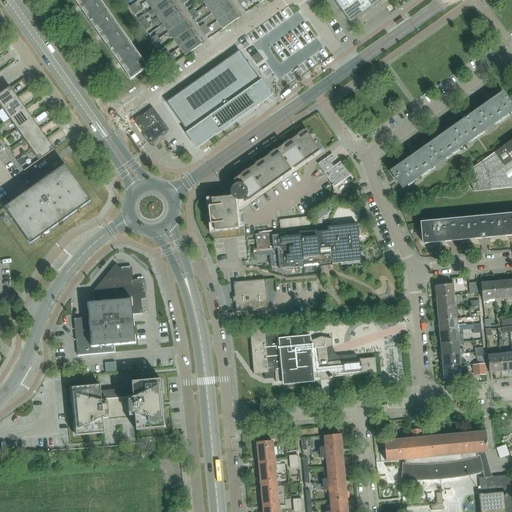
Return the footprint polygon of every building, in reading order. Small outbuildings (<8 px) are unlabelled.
[(99,0),(73,0),(90,22),(106,10),(99,0)] [(152,9),(164,0),(147,0),(146,1),(152,9)] [(157,17),(173,5),(169,0),(164,0),(152,9),(157,17)] [(213,0),(206,6),(211,14),(227,2),(225,0),(213,0)] [(382,0),(332,0),(349,24),(382,0)] [(211,14),(217,21),(233,10),(227,2),(211,14)] [(163,25),(179,13),(173,5),(157,17),(163,25)] [(106,10),(90,22),(110,51),(127,39),(106,10)] [(217,21),(222,29),(239,18),(233,10),(217,21)] [(168,32),(184,21),(179,13),(163,25),(168,32)] [(174,40),(190,28),(184,21),(168,32),(174,40)] [(179,48),(196,36),(190,28),(174,40),(179,48)] [(185,56),(201,44),(196,36),(179,48),(185,56)] [(127,39),(110,51),(130,80),(147,68),(127,39)] [(238,49),(165,100),(196,144),(260,98),(261,100),(268,94),(259,82),(261,81),(238,49)] [(263,60),(259,54),(258,53),(252,58),(257,65),(263,60)] [(0,106),(2,109),(17,98),(10,87),(0,94),(0,106)] [(483,106),(477,110),(489,127),(500,120),(501,122),(503,120),(502,118),(511,110),(511,106),(502,93),(497,97),(497,99),(493,102),(493,101),(492,102),(488,104),(488,105),(485,107),(483,106)] [(9,119),(25,108),(17,98),(2,109),(9,119)] [(16,130),(32,119),(25,108),(9,119),(16,130)] [(137,124),(138,125),(142,131),(159,120),(152,110),(139,119),(138,119),(138,120),(137,121),(137,122),(137,123),(137,124)] [(452,128),(464,145),(475,137),(477,139),(479,137),(478,135),(489,127),(477,110),(472,114),(472,116),(468,119),(467,119),(464,121),(464,122),(460,124),(458,124),(452,128)] [(24,140),(39,129),(32,119),(16,130),(24,140)] [(150,142),(164,133),(165,132),(165,131),(165,130),(165,129),(165,128),(165,127),(159,120),(142,131),(147,138),(148,139),(150,142)] [(428,145),(440,162),(452,153),(453,155),(456,153),(454,152),(464,145),(452,128),(447,132),(447,134),(443,136),(442,136),(439,139),(436,142),(434,141),(428,145)] [(31,150),(46,139),(39,129),(24,140),(31,150)] [(306,130),(306,129),(233,181),(236,185),(236,186),(234,186),(233,187),(232,188),(232,189),(231,190),(231,191),(231,193),(231,194),(231,195),(232,197),(211,199),(211,198),(205,199),(206,208),(208,207),(209,224),(208,224),(209,233),(214,233),(214,232),(238,229),(238,227),(243,227),(242,213),(239,213),(239,211),(324,151),(321,148),(316,141),(314,142),(305,131),(306,130)] [(46,139),(31,150),(38,161),(54,150),(46,139)] [(511,140),(467,171),(474,191),(511,187),(511,140)] [(440,162),(428,145),(422,149),(423,151),(419,153),(418,153),(414,156),(414,157),(411,159),(409,158),(403,162),(415,179),(428,171),(429,172),(431,170),(430,169),(440,162)] [(329,156),(318,164),(332,185),(331,186),(333,188),(345,179),(348,182),(352,180),(350,176),(340,162),(332,168),(329,164),(335,159),(332,154),(329,156)] [(22,157),(17,160),(21,166),(26,162),(22,157)] [(415,179),(403,162),(390,171),(402,188),(415,179)] [(65,165),(50,175),(39,183),(29,190),(4,208),(30,244),(90,201),(65,165)] [(511,212),(511,213),(511,215),(497,216),(498,236),(505,236),(506,233),(510,233),(510,234),(511,233),(511,212)] [(498,236),(497,216),(483,218),(482,216),(480,216),(480,218),(466,219),(468,239),(475,238),(476,236),(480,236),(480,237),(485,236),(485,235),(490,235),(492,237),(498,236)] [(468,239),(466,219),(453,220),(452,218),(449,219),(449,221),(436,222),(438,242),(445,241),(446,239),(450,239),(455,239),(455,238),(460,238),(461,240),(468,239)] [(306,220),(296,221),(276,223),(277,231),(307,228),(306,220)] [(438,242),(436,222),(421,223),(423,243),(438,242)] [(323,265),(360,261),(357,224),(327,227),(327,228),(320,229),(316,230),(316,228),(255,235),(257,256),(269,254),(270,262),(270,266),(276,266),(278,265),(279,269),(289,268),(319,265),(323,265)] [(129,280),(128,270),(128,268),(121,269),(115,264),(115,265),(93,291),(96,317),(74,319),(77,356),(114,353),(114,345),(135,343),(133,315),(142,314),(142,308),(141,299),(146,299),(144,279),(129,280)] [(233,282),(235,302),(236,312),(237,312),(267,309),(267,310),(268,309),(265,279),(254,280),(254,278),(251,276),(247,276),(245,279),(245,281),(233,282)] [(504,281),(493,282),(494,298),(506,297),(504,281)] [(493,282),(481,284),(482,300),(494,298),(493,282)] [(477,283),(468,283),(469,294),(478,293),(477,283)] [(434,291),(434,297),(454,295),(453,284),(435,286),(435,290),(434,291)] [(437,304),(437,309),(455,307),(454,295),(434,297),(435,303),(437,304)] [(436,315),(437,321),(456,319),(455,307),(437,309),(438,314),(436,315)] [(439,327),(439,332),(457,331),(456,319),(437,321),(437,327),(439,327)] [(323,338),(319,338),(311,341),(310,339),(310,337),(270,340),(269,329),(264,330),(264,328),(250,329),(254,374),(264,373),(265,379),(275,378),(275,382),(282,382),(282,386),(314,383),(314,379),(320,378),(320,377),(328,376),(328,379),(332,379),(332,377),(376,373),(375,358),(356,360),(356,355),(338,357),(334,356),(332,348),(331,340),(323,338)] [(438,338),(439,344),(458,342),(458,335),(457,331),(439,332),(440,337),(438,338)] [(441,351),(442,356),(459,354),(464,354),(463,349),(459,350),(458,342),(439,344),(439,351),(441,351)] [(441,361),(441,368),(461,366),(459,354),(442,356),(442,360),(441,361)] [(511,360),(511,354),(500,355),(501,371),(511,369),(511,360)] [(500,355),(488,356),(489,372),(501,371),(500,355)] [(116,371),(115,363),(105,364),(106,372),(116,371)] [(484,364),(473,365),(474,376),(485,375),(484,364)] [(462,377),(461,366),(441,368),(442,374),(443,374),(444,379),(462,377)] [(72,388),(74,410),(76,436),(104,434),(103,419),(108,419),(129,418),(129,417),(134,416),(135,431),(164,428),(159,380),(131,383),(132,390),(101,393),(100,385),(72,388)] [(420,429),(416,429),(411,430),(412,438),(406,439),(384,441),(385,461),(404,460),(405,463),(402,463),(401,480),(409,481),(417,481),(425,481),(432,480),(440,480),(449,479),(457,478),(466,476),(474,475),(483,473),(484,478),(491,477),(484,452),(487,452),(485,432),(421,438),(420,429)] [(321,457),(326,458),(327,469),(343,467),(342,453),(340,454),(340,449),(341,449),(340,435),(324,436),(325,447),(320,449),(321,457)] [(259,465),(274,463),(272,441),(257,443),(259,465)] [(505,445),(496,448),(500,459),(509,456),(505,445)] [(276,485),(274,463),(259,465),(261,486),(276,485)] [(343,482),(344,481),(343,467),(327,469),(328,479),(323,481),(324,490),(329,491),(330,501),(346,499),(345,485),(343,486),(343,482)] [(480,494),(478,494),(479,511),(511,511),(511,493),(510,475),(494,477),(491,477),(484,478),(478,478),(480,494)] [(261,486),(263,508),(278,507),(276,485),(261,486)] [(431,505),(431,511),(443,510),(442,493),(436,493),(436,504),(431,505)] [(347,511),(346,499),(330,501),(331,511),(330,511),(347,511)]
